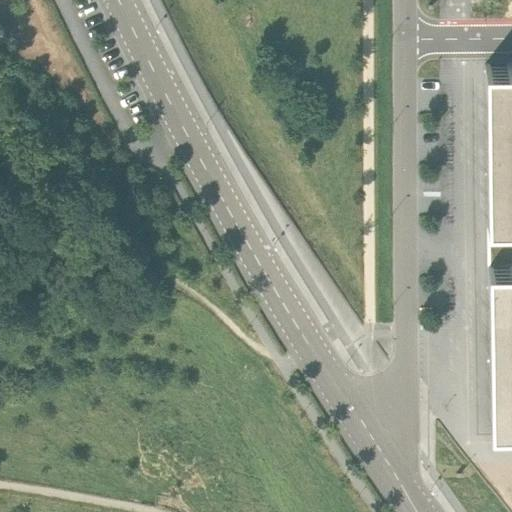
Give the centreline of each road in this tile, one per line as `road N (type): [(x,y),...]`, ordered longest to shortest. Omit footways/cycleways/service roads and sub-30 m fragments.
road 1 (tertiary): [(361,418),(204,169),(117,0)]
road 2 (unclassified): [(405,0),(405,356),(390,393),(361,418)]
